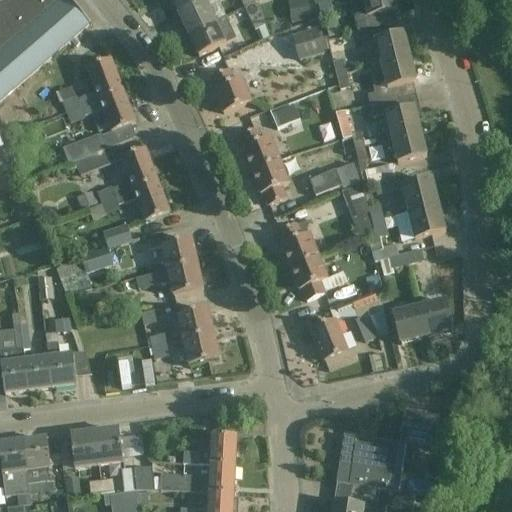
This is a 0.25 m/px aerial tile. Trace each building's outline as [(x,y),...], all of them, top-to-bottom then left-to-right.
[(0,106),(55,57),(88,28),(89,27),(90,27),(91,26),(87,22),(70,2),(67,0),(56,0),(47,9),(0,49),(0,106)] [(0,0),(0,49),(47,9),(56,0),(0,0)] [(170,0),(178,16),(206,3),(211,0),(170,0)] [(239,0),(245,11),(255,6),(252,0),(239,0)] [(312,24),(308,0),(299,0),(288,2),(291,26),(312,24)] [(395,0),(362,0),(367,20),(398,12),(395,0)] [(206,3),(178,16),(189,38),(217,25),(206,3)] [(329,3),(319,5),(323,20),(333,18),(329,3)] [(255,6),(245,11),(255,33),(266,28),(255,6)] [(227,46),(217,25),(189,38),(199,59),(227,46)] [(337,25),(326,28),(329,40),(340,38),(337,25)] [(319,34),(318,31),(292,39),(300,64),(325,57),(324,53),(330,51),(325,32),(319,34)] [(381,67),(410,60),(404,35),(375,43),(381,67)] [(370,109),(393,103),(390,91),(416,85),(410,60),(381,67),(384,80),(375,83),(378,94),(367,97),(370,109)] [(87,72),(95,95),(77,102),(80,111),(123,94),(111,62),(87,72)] [(333,65),(337,79),(347,76),(343,62),(333,65)] [(235,83),(230,72),(212,80),(216,92),(214,93),(224,116),(251,105),(241,81),(235,83)] [(347,76),(337,79),(338,83),(338,85),(348,82),(347,76)] [(339,90),(328,93),(341,142),(351,140),(350,137),(339,90)] [(135,126),(123,94),(80,111),(66,116),(71,127),(84,122),(83,119),(102,112),(111,135),(135,126)] [(396,114),(393,103),(370,109),(373,120),(385,117),(391,142),(421,135),(414,110),(396,114)] [(300,123),(294,108),(271,117),(277,132),(300,123)] [(242,152),(251,173),(278,162),(268,139),(261,142),(257,132),(240,139),(245,151),(242,152)] [(351,140),(354,151),(365,148),(364,143),(361,134),(350,137),(351,140)] [(427,159),(421,135),(391,142),(397,167),(427,159)] [(102,136),(63,151),(69,167),(107,152),(102,136)] [(365,148),(354,151),(356,161),(357,161),(363,184),(368,182),(369,186),(374,185),(395,180),(396,179),(393,166),(369,173),(364,164),(369,163),(365,148)] [(101,206),(157,184),(145,152),(121,162),(129,185),(112,191),(112,190),(97,196),(101,206)] [(89,161),(76,166),(80,178),(94,173),(89,161)] [(287,185),(278,162),(251,173),(261,197),(263,196),(268,209),(286,201),(280,188),(287,185)] [(119,165),(86,178),(88,185),(121,172),(119,165)] [(311,184),(317,199),(342,188),(343,191),(360,185),(353,167),(336,173),(311,184)] [(374,185),(377,198),(398,192),(395,180),(374,185)] [(396,218),(396,219),(439,208),(433,183),(402,190),(409,215),(396,218)] [(157,184),(101,206),(105,217),(118,212),(117,209),(136,202),(145,225),(169,216),(157,184)] [(362,186),(342,194),(347,210),(368,202),(362,186)] [(97,207),(92,194),(76,201),(81,213),(97,207)] [(368,209),(372,225),(385,222),(381,206),(368,209)] [(439,208),(396,219),(403,245),(446,234),(439,208)] [(368,241),(371,253),(383,250),(381,239),(388,238),(385,222),(372,225),(376,239),(368,241)] [(108,251),(133,244),(127,227),(103,235),(108,251)] [(291,271),(318,260),(309,237),(302,240),(296,227),(279,235),(284,247),(281,248),(291,271)] [(133,270),(136,281),(197,267),(192,241),(161,248),(165,263),(133,270)] [(108,251),(81,260),(87,277),(114,269),(108,251)] [(422,254),(406,258),(408,268),(424,264),(422,254)] [(408,268),(406,258),(381,265),(384,279),(395,276),(394,271),(408,268)] [(328,283),(318,260),(291,271),(300,293),(302,292),(307,304),(325,297),(320,286),(328,283)] [(138,293),(170,285),(173,299),(203,292),(197,267),(136,281),(138,293)] [(378,277),(367,281),(371,294),(383,290),(378,277)] [(41,303),(54,301),(52,280),(38,282),(41,303)] [(385,292),(375,296),(378,304),(381,303),(382,306),(389,304),(385,292)] [(375,294),(337,310),(341,320),(358,319),(359,322),(356,323),(365,346),(379,340),(370,319),(383,313),(382,306),(381,303),(378,304),(375,296),(375,294)] [(419,310),(427,340),(453,334),(445,303),(419,310)] [(427,340),(419,310),(393,316),(401,347),(427,340)] [(183,343),(213,337),(208,311),(178,318),(183,343)] [(0,358),(5,397),(29,394),(25,365),(24,352),(21,328),(19,316),(13,317),(18,353),(0,354),(0,358)] [(72,335),(71,321),(55,323),(56,337),(72,335)] [(340,337),(335,323),(312,332),(325,365),(348,355),(340,337)] [(21,328),(24,352),(30,352),(27,328),(21,328)] [(165,335),(149,339),(152,351),(168,347),(165,335)] [(213,337),(183,343),(189,369),(219,362),(213,337)] [(49,362),(53,391),(77,388),(73,359),(60,360),(58,345),(47,347),(49,362)] [(168,347),(152,351),(154,363),(171,359),(168,347)] [(25,365),(29,394),(53,391),(49,362),(25,365)] [(442,395),(440,407),(456,409),(458,392),(442,395)] [(435,445),(439,419),(404,414),(400,439),(435,445)] [(119,432),(95,435),(99,468),(123,465),(119,432)] [(99,468),(95,435),(71,438),(75,471),(99,468)] [(400,495),(403,471),(396,470),(399,446),(374,442),(373,450),(355,447),(356,440),(344,438),(337,486),(353,488),(400,495)] [(211,467),(236,469),(237,440),(212,439),(211,452),(199,451),(199,455),(183,455),(183,466),(211,467)] [(27,474),(28,486),(51,483),(50,471),(51,471),(51,469),(50,461),(49,458),(47,441),(23,444),(27,474)] [(28,486),(27,474),(23,444),(0,447),(0,457),(1,467),(3,477),(5,500),(17,499),(30,497),(28,486)] [(61,456),(49,458),(50,461),(51,469),(63,467),(61,456)] [(236,469),(211,467),(210,482),(161,480),(160,480),(154,481),(153,470),(135,471),(137,490),(137,492),(234,497),(236,469)] [(124,495),(137,493),(134,471),(121,473),(124,495)] [(115,493),(113,481),(101,483),(102,495),(115,493)] [(28,486),(30,497),(54,494),(53,483),(51,483),(28,486)] [(102,495),(101,483),(88,485),(90,496),(102,495)] [(334,505),(332,511),(386,511),(387,510),(398,511),(412,511),(415,498),(400,495),(353,488),(350,507),(334,505)] [(67,500),(81,498),(80,490),(66,492),(67,500)] [(138,494),(104,498),(105,509),(139,504),(138,496),(138,494)] [(149,508),(148,495),(138,496),(139,504),(139,509),(149,508)] [(30,497),(17,499),(19,508),(31,507),(30,497)] [(233,511),(234,499),(209,498),(208,511),(192,511),(181,511),(180,511),(233,511)]
